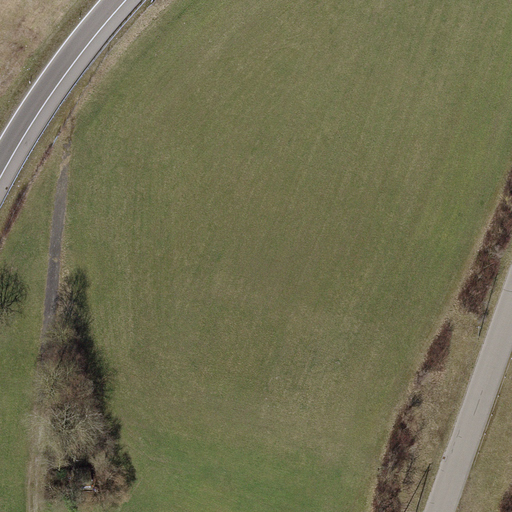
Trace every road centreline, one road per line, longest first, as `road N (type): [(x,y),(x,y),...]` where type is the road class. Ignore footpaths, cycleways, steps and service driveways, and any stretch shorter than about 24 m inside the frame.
road 1 (track): [(36,511),(38,398),(70,133)]
road 2 (tertiary): [(511,309),(441,511)]
road 3 (motorway): [(0,170),(47,92),(120,0)]
